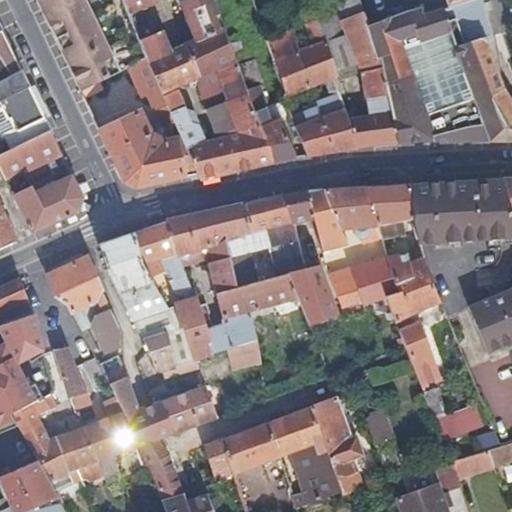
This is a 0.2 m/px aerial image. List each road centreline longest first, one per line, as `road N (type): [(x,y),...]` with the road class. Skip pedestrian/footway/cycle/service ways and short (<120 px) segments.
road 1 (residential): [(511,156),(336,168),(116,216)]
road 2 (unknown): [(91,227),(154,384),(170,390),(245,376)]
road 3 (residential): [(116,216),(12,0)]
road 4 (residential): [(116,216),(0,271)]
